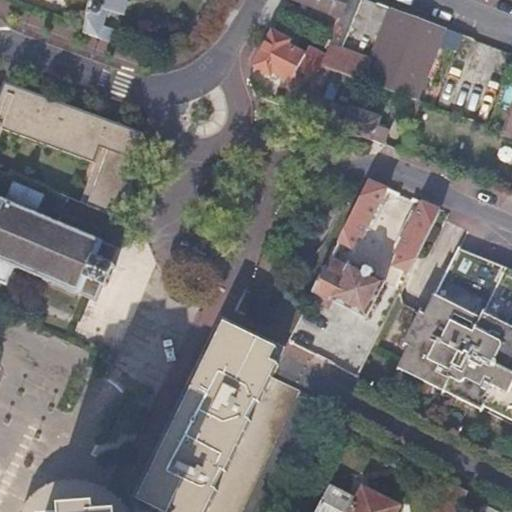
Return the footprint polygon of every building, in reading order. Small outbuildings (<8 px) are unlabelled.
[(92,0),(83,31),(109,41),(113,43),(117,30),(102,25),(108,4),(123,9),(125,0),(92,0)] [(340,19),(347,0),(289,0),(290,0),(340,19)] [(342,53),(362,0),(360,0),(347,0),(340,19),(332,38),(328,47),(320,68),(319,69),(341,78),(345,79),(354,83),(364,86),(372,65),(342,53)] [(455,52),(462,38),(453,35),(390,11),(372,58),(378,61),(368,88),(405,102),(410,104),(411,104),(414,105),(437,46),(455,52)] [(319,69),(320,68),(303,59),(303,56),(287,47),(289,43),(272,34),(253,69),(271,79),(272,76),(298,88),(319,69)] [(284,112),(380,150),(386,135),(383,134),(385,131),(374,127),(376,122),(347,110),(346,114),(330,107),(341,78),(319,69),(298,88),(292,93),(292,94),(284,112)] [(112,122),(79,109),(67,104),(4,80),(0,90),(0,122),(3,124),(5,125),(4,128),(87,160),(102,127),(108,130),(112,122)] [(413,126),(420,107),(414,105),(411,104),(410,104),(408,108),(403,121),(413,126)] [(140,133),(112,122),(108,130),(102,127),(87,160),(92,162),(79,199),(116,216),(137,155),(132,152),(140,133)] [(384,125),(376,122),(374,127),(385,131),(383,134),(386,135),(388,132),(384,125)] [(108,238),(116,216),(79,199),(72,196),(6,168),(5,171),(0,170),(0,198),(1,199),(2,194),(5,194),(12,180),(43,193),(38,208),(42,210),(41,213),(63,222),(68,221),(74,224),(75,227),(98,237),(102,235),(104,236),(104,240),(108,241),(108,238)] [(0,280),(6,282),(11,267),(15,269),(17,265),(44,277),(43,279),(48,281),(49,279),(75,290),(74,292),(79,294),(81,293),(96,299),(102,284),(105,285),(114,263),(111,261),(118,245),(108,241),(104,240),(104,236),(102,235),(98,237),(75,227),(74,224),(68,221),(63,222),(41,213),(42,210),(38,208),(43,193),(12,180),(5,194),(2,194),(1,199),(0,198),(0,280)] [(370,180),(348,224),(365,232),(387,187),(370,180)] [(440,209),(421,201),(403,239),(420,248),(440,209)] [(511,272),(455,250),(398,368),(436,386),(439,381),(448,386),(447,388),(484,406),(487,402),(511,414),(511,272)] [(369,315),(386,281),(352,264),(335,298),(369,315)] [(343,340),(329,335),(332,326),(300,314),(291,338),(337,356),(343,340)] [(279,344),(225,319),(139,497),(168,511),(206,511),(218,487),(214,484),(223,468),(227,470),(251,419),(248,416),(256,400),(261,402),(268,386),(277,367),(280,362),(272,359),(279,344)] [(127,511),(125,508),(119,498),(111,493),(95,483),(84,479),(73,479),(58,479),(49,483),(37,491),(28,500),(21,511),(20,511),(127,511)] [(456,511),(467,491),(451,482),(435,511),(456,511)] [(396,511),(400,506),(362,486),(356,498),(331,485),(316,511),(396,511)]
